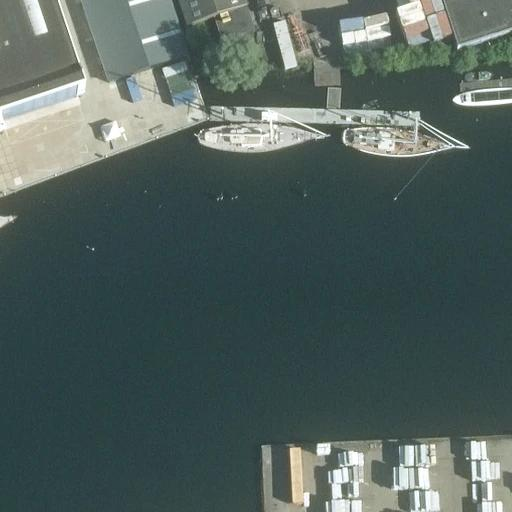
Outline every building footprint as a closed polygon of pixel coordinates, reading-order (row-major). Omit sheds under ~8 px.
[(51,0),(0,0),(0,132),(1,132),(0,128),(0,123),(84,96),(51,0)] [(80,0),(95,45),(102,65),(108,85),(187,58),(167,0),(80,0)] [(177,0),(187,29),(213,20),(246,9),(242,0),(177,0)] [(428,0),(418,0),(424,17),(433,14),(428,0)] [(511,35),(511,0),(438,0),(456,54),(511,35)] [(246,9),(213,20),(221,44),(254,33),(246,9)]
